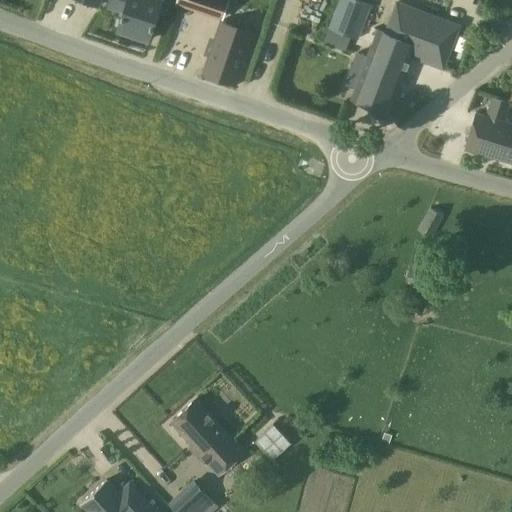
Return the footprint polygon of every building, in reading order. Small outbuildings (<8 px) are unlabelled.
[(150,40),(162,0),(110,0),(108,6),(123,11),(117,30),(150,40)] [(223,21),(229,0),(176,0),(176,4),(223,21)] [(371,6),(355,0),(341,0),(330,29),(358,40),(371,6)] [(358,52),(345,84),(356,88),(352,98),(374,107),(371,115),(385,120),(388,112),(389,112),(409,60),(411,55),(444,68),(460,25),(397,1),(385,34),(377,31),(368,56),(358,52)] [(236,83),(253,33),(221,22),(204,72),(236,83)] [(511,163),(511,122),(504,120),(510,102),(492,97),(486,115),(476,112),(464,150),(511,163)] [(422,229),(436,237),(447,218),(433,210),(422,229)] [(209,461),(220,473),(243,451),(196,399),(172,421),(193,444),(190,446),(206,464),(209,461)] [(274,422),(256,436),(273,457),(290,443),(274,422)] [(127,479),(116,489),(107,479),(82,502),(91,511),(158,511),(145,498),(127,479)] [(209,511),(217,505),(195,481),(171,503),(179,511),(209,511)]
